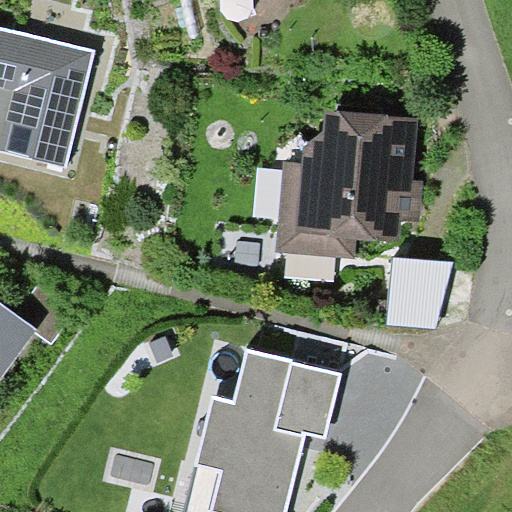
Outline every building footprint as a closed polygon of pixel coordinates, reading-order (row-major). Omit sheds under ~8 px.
[(0,150),(66,166),(94,49),(0,26),(0,150)] [(418,117),(325,109),(323,132),(304,146),(302,164),(284,162),(283,170),(280,218),(276,251),(287,252),(336,256),(355,258),(357,238),(400,242),(402,220),(420,222),(423,181),(412,180),(418,117)] [(280,218),(283,170),(258,168),(254,216),(280,218)] [(334,282),(336,256),(287,252),(285,278),(334,282)] [(455,261),(393,258),(387,325),(436,328),(455,261)] [(41,283),(18,314),(38,328),(35,332),(52,344),(77,310),(41,283)] [(18,314),(0,300),(0,379),(35,332),(38,328),(18,314)] [(291,358),(247,348),(234,400),(212,395),(195,465),(221,471),(211,511),(213,511),(287,511),(307,434),(326,438),(342,372),(291,360),(291,358)]
